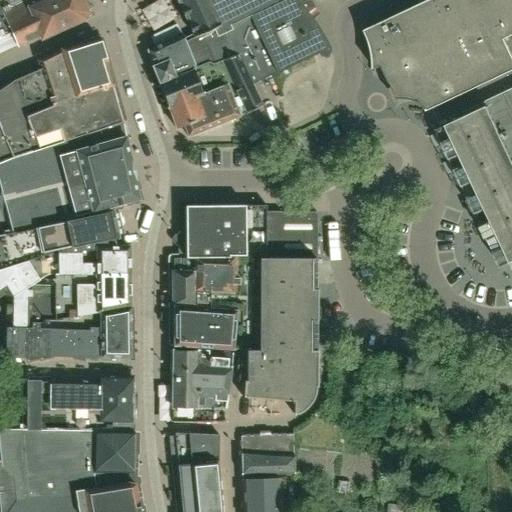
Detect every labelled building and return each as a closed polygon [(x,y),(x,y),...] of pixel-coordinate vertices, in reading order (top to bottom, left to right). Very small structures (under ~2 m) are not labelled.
[(0,0),(0,31),(3,38),(15,33),(21,44),(43,34),(44,37),(85,19),(87,10),(82,0),(0,0)] [(168,0),(146,10),(155,31),(178,22),(168,0)] [(239,51),(252,83),(316,54),(317,55),(318,55),(319,56),(320,57),(321,57),(322,57),(324,57),(325,57),(326,56),(327,56),(328,54),(328,53),(329,52),(329,51),(329,50),(329,49),(329,48),(316,26),(308,13),(315,7),(311,0),(176,0),(193,36),(184,40),(195,69),(239,51)] [(427,111),(511,71),(511,0),(429,0),(364,31),(371,51),(373,67),(373,69),(374,69),(386,66),(395,83),(390,88),(396,102),(399,101),(399,99),(404,99),(409,99),(413,100),(418,102),(422,105),(425,108),(427,111)] [(195,69),(184,40),(182,34),(148,51),(154,65),(152,66),(158,83),(195,69)] [(123,121),(98,37),(57,51),(54,51),(39,60),(41,68),(10,81),(0,88),(0,130),(12,158),(123,121)] [(158,83),(176,128),(183,125),(188,137),(239,116),(237,112),(244,110),(245,113),(261,107),(252,83),(239,51),(195,69),(158,83)] [(312,85),(330,74),(326,67),(308,78),(312,85)] [(296,96),(309,126),(325,118),(312,89),(296,96)] [(436,130),(463,187),(474,212),(467,233),(466,235),(464,239),(464,244),(464,248),(465,249),(466,253),(468,257),(470,260),(473,264),(477,266),(481,268),(485,269),(490,270),(494,269),(499,268),(501,267),(511,262),(511,89),(463,113),(465,117),(436,130)] [(123,121),(12,158),(0,162),(0,183),(14,232),(115,209),(140,203),(123,121)] [(0,162),(12,158),(0,130),(0,162)] [(265,213),(265,206),(184,206),(185,259),(238,258),(260,258),(315,258),(316,259),(316,213),(265,213)] [(98,246),(117,246),(115,239),(119,238),(115,209),(14,232),(0,234),(0,270),(57,253),(81,253),(81,251),(98,251),(98,246)] [(9,298),(46,276),(50,274),(132,274),(132,246),(117,246),(98,246),(98,251),(81,251),(81,253),(57,253),(0,270),(0,295),(5,292),(9,298)] [(238,258),(185,259),(175,259),(171,262),(172,345),(232,351),(232,350),(236,309),(238,293),(238,258)] [(243,381),(241,396),(292,401),(292,413),(296,413),(297,410),(301,407),(305,403),(309,397),(311,392),(312,386),(315,386),(315,382),(310,382),(310,370),(315,370),(315,350),(314,350),(315,321),(316,289),(314,289),(315,258),(260,258),(238,258),(238,293),(236,309),(232,350),(245,350),(245,381),(243,381)] [(50,274),(46,276),(50,291),(57,288),(57,320),(133,306),(132,274),(50,274)] [(46,276),(9,298),(10,299),(8,300),(8,328),(32,328),(33,323),(45,323),(45,320),(57,320),(57,288),(50,291),(46,276)] [(53,356),(74,357),(84,359),(85,356),(96,359),(97,357),(101,358),(103,357),(115,361),(116,358),(127,361),(128,358),(133,358),(133,356),(133,306),(57,320),(45,320),(45,323),(33,323),(32,328),(8,328),(7,355),(29,356),(29,361),(43,357),(43,359),(53,356)] [(172,351),(172,383),(171,422),(194,422),(194,408),(225,409),(231,353),(172,351)] [(23,430),(133,432),(133,406),(135,406),(135,393),(134,393),(134,378),(30,377),(23,385),(23,430)] [(23,430),(0,429),(0,436),(7,511),(135,511),(130,473),(125,473),(124,462),(129,462),(129,436),(134,436),(134,431),(133,432),(23,430)] [(222,511),(217,462),(218,434),(174,432),(181,511),(222,511)] [(293,475),(293,435),(293,434),(240,436),(242,476),(293,475)] [(281,511),(281,502),(286,501),(285,480),(242,481),(243,511),(281,511)]
